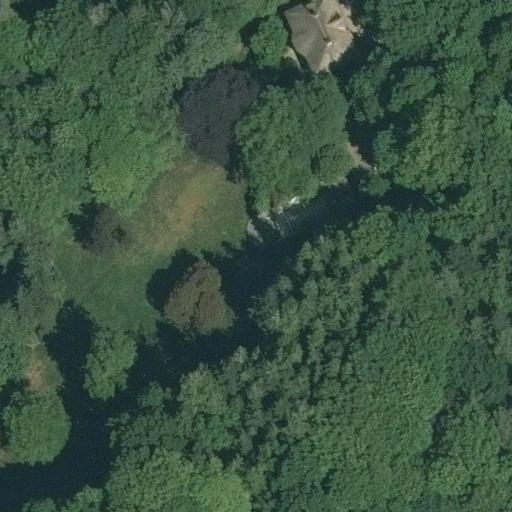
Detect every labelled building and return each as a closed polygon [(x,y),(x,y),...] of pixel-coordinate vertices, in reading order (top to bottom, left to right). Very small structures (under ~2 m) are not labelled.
[(355,62),(328,5),(292,22),(300,39),(299,40),(298,47),(302,55),(308,60),(309,59),(319,79),(355,62)] [(293,88),(311,81),(302,54),(295,57),(301,72),(289,77),(293,88)] [(372,173),(394,162),(368,107),(347,117),(372,173)] [(291,171),(324,156),(314,139),(304,143),(308,151),(287,161),(291,171)] [(296,183),(310,178),(311,180),(331,171),(324,156),(291,171),(296,183)] [(338,224),(360,214),(343,176),(320,186),(338,224)] [(437,230),(430,215),(440,210),(428,187),(374,213),(386,236),(416,221),(424,236),(437,230)]
